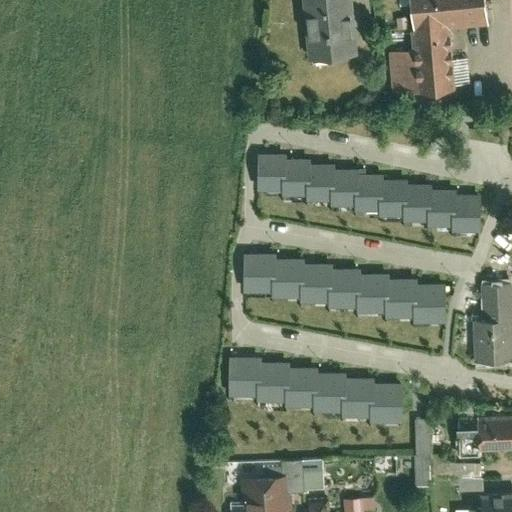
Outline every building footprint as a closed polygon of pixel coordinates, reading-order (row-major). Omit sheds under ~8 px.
[(353,55),(348,0),(297,0),(303,60),(353,55)] [(484,24),(482,0),(394,0),(395,11),(406,10),(409,48),(384,50),(387,95),(451,89),(446,27),(484,24)] [(400,183),(400,177),(378,177),(378,172),(353,172),(353,167),(327,167),(327,161),(305,161),(305,156),(280,156),(280,151),(254,151),(254,188),(279,188),(279,194),(302,194),(302,198),(327,197),(327,204),(352,204),(352,210),(375,210),(375,214),(400,213),(400,220),(425,220),(425,225),(448,225),(448,229),(473,229),(473,193),(451,193),(450,188),(426,188),(426,183),(400,183)] [(383,276),(383,271),(355,271),(355,266),(327,266),(327,261),(298,261),(298,256),(270,257),(269,251),(241,252),(242,287),(270,286),(270,295),(299,295),(299,300),(327,299),(327,304),(355,303),(355,310),(383,309),(383,314),(411,314),(411,317),(439,316),(438,280),(411,281),(410,276),(383,276)] [(510,358),(508,282),(474,283),(475,316),(468,316),(469,359),(510,358)] [(229,391),(255,390),(255,396),(284,396),(284,401),(312,400),(312,406),(339,406),(340,413),(367,412),(367,419),(396,418),(395,379),(367,379),(367,374),(340,375),(340,369),(312,369),(312,365),(284,366),(284,359),(255,360),(255,353),(228,354),(229,391)] [(511,447),(511,411),(472,413),(472,422),(450,423),(451,454),(474,454),(473,449),(511,447)] [(432,479),(430,418),(415,419),(417,480),(432,479)] [(246,509),(232,509),(231,511),(267,511),(287,511),(286,486),(302,485),(301,456),(263,457),(263,473),(245,474),(246,509)] [(452,486),(483,479),(481,470),(472,472),(469,456),(447,461),(452,486)] [(511,511),(511,488),(476,489),(476,510),(468,510),(468,511),(511,511)] [(342,493),(343,511),(362,511),(362,504),(374,503),(373,491),(342,493)] [(329,511),(329,496),(309,496),(309,511),(329,511)]
